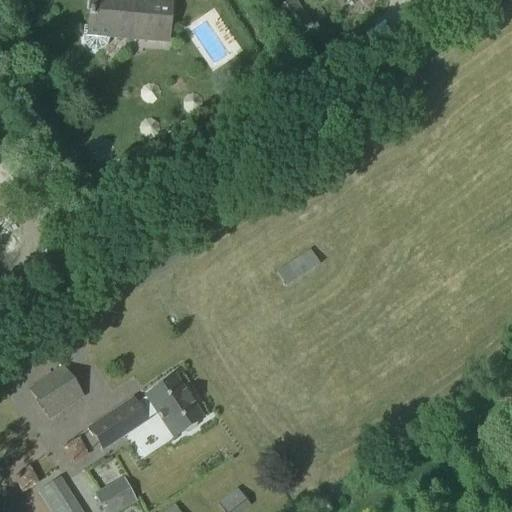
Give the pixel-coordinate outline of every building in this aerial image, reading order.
[(109,39),(167,44),(170,0),(143,0),(143,5),(91,0),(88,29),(83,29),(82,39),(84,46),(88,51),(94,53),(101,52),(106,48),(109,42),(109,39)] [(295,48),(316,33),(294,0),(272,15),(295,48)] [(358,0),(366,11),(381,0),(358,0)] [(313,84),(333,71),(323,56),(303,69),(313,84)] [(309,252),(276,274),(286,289),(319,267),(309,252)] [(48,422),(81,400),(61,371),(29,393),(48,422)] [(131,402),(88,431),(102,452),(124,438),(120,432),(140,418),(144,424),(145,423),(144,423),(156,415),(172,440),(182,434),(187,434),(193,430),(194,425),(199,422),(190,407),(183,396),(182,396),(172,381),(145,400),(146,400),(134,407),(131,402)] [(77,511),(58,482),(38,495),(49,511),(77,511)] [(123,482),(94,497),(102,511),(117,511),(134,503),(123,482)] [(235,491),(216,505),(221,511),(244,511),(249,509),(235,491)]
